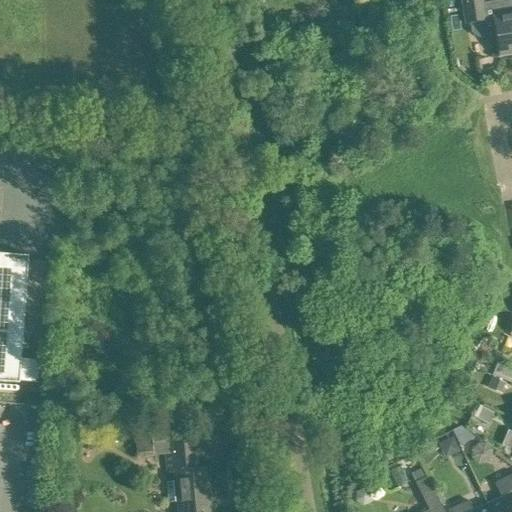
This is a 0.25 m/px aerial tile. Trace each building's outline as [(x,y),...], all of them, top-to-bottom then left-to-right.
[(481,0),(460,0),(465,25),(485,22),(481,0)] [(498,58),(511,55),(511,16),(502,18),(500,5),(490,7),(498,58)] [(0,382),(18,384),(37,385),(39,362),(20,360),(27,258),(0,255),(0,382)] [(511,378),(511,371),(496,365),(491,376),(510,384),(511,378)] [(492,379),(488,388),(500,394),(504,384),(492,379)] [(473,418),(487,425),(492,415),(479,408),(473,418)] [(452,431),(458,443),(469,437),(463,425),(452,431)] [(197,470),(196,453),(194,438),(178,440),(177,429),(150,432),(151,437),(134,438),(136,460),(152,459),(152,457),(164,455),(166,474),(172,473),(175,511),(211,511),(208,469),(197,470)] [(511,435),(507,433),(502,446),(511,449),(511,435)] [(417,455),(426,466),(437,456),(434,452),(436,450),(430,443),(417,455)] [(411,476),(415,483),(426,478),(423,470),(411,476)] [(501,499),(486,506),(489,511),(511,511),(511,475),(494,484),(501,499)] [(442,511),(427,478),(415,484),(428,511),(426,511),(442,511)] [(489,511),(486,506),(479,509),(473,511),(472,511),(467,502),(447,511),(489,511)]
